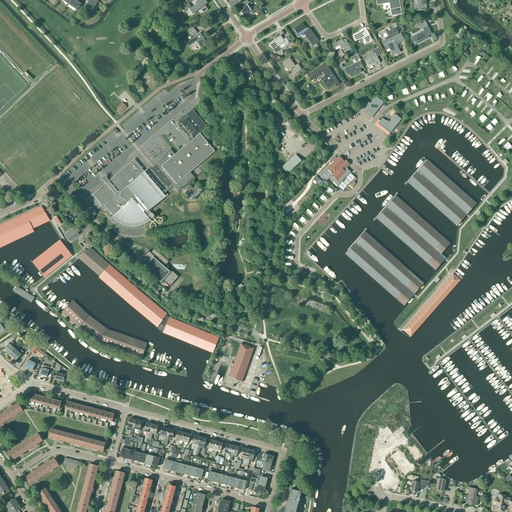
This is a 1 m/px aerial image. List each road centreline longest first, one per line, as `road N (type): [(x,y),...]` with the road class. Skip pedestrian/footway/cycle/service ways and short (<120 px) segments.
road 1 (residential): [(258,335),(170,299),(52,196)]
road 2 (unclassified): [(269,505),(282,450),(124,408)]
road 3 (residential): [(300,118),(438,46),(435,0)]
road 4 (residential): [(295,264),(298,237),(334,198),(353,194),(359,180),(300,118)]
